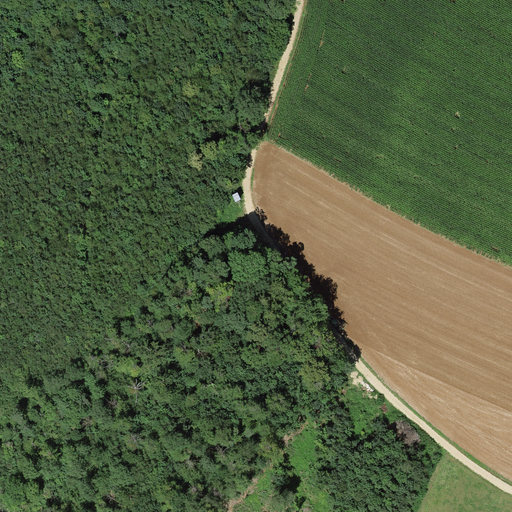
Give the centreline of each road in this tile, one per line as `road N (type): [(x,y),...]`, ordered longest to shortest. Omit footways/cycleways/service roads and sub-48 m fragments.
road 1 (track): [(297,0),(253,142),(245,209),(402,406),(511,493)]
road 2 (track): [(129,16),(90,188),(85,242),(99,320),(146,312),(177,269),(245,209)]
road 3 (track): [(338,511),(290,462),(207,340),(201,311),(229,225)]
road 4 (track): [(0,107),(27,57),(31,28),(0,7)]
